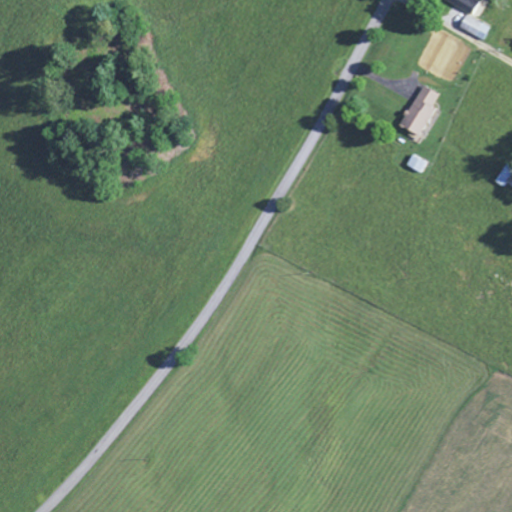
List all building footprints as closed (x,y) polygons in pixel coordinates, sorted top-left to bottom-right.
[(473,19),(480,6),(470,0),(457,0),(453,8),(473,19)] [(490,32),(468,19),(460,31),(482,45),(490,32)] [(437,113),(432,110),(439,98),(425,89),(401,128),(420,140),(437,113)] [(425,165),(410,159),(405,171),(420,177),(425,165)] [(496,187),(506,191),(511,177),(511,170),(505,167),(496,187)]
